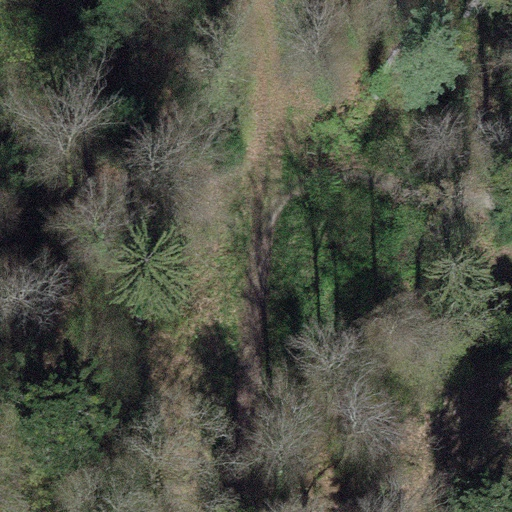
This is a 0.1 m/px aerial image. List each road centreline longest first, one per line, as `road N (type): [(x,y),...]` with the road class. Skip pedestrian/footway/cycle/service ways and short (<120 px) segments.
road 1 (track): [(274,168),(253,424),(235,511)]
road 2 (track): [(274,168),(271,84),(253,0)]
